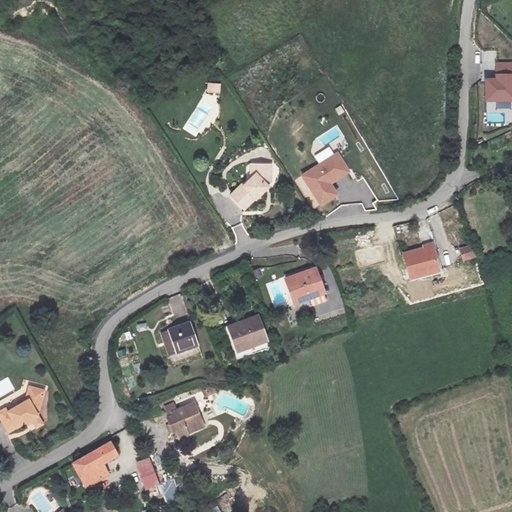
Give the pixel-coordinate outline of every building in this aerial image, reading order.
[(511,62),(495,63),(495,79),(484,79),(485,124),(504,123),(504,114),(511,113),(511,62)] [(207,83),(207,93),(220,94),(221,84),(207,83)] [(313,157),(318,165),(294,179),(306,200),(312,196),(320,208),(339,197),(331,184),(349,173),(333,145),(313,157)] [(248,189),(238,198),(250,212),(269,196),(267,194),(278,185),(277,170),(263,169),(264,178),(250,190),(248,189)] [(473,246),(459,248),(461,259),(475,257),(473,246)] [(404,257),(412,285),(442,276),(434,247),(425,248),(426,252),(404,257)] [(318,271),(289,284),(299,307),(329,294),(318,271)] [(237,336),(248,359),(277,346),(266,322),(237,336)] [(199,334),(175,344),(185,368),(210,357),(199,334)] [(185,368),(175,344),(169,346),(179,370),(185,368)] [(277,346),(248,359),(251,367),(281,353),(277,346)] [(8,378),(0,381),(0,397),(15,390),(8,378)] [(26,400),(0,412),(0,413),(3,421),(0,422),(0,433),(0,434),(31,418),(35,427),(42,424),(34,407),(41,404),(45,390),(31,385),(26,400)] [(207,430),(211,427),(204,414),(182,425),(183,428),(176,431),(181,440),(184,439),(189,450),(199,446),(196,441),(209,435),(207,430)] [(216,439),(211,427),(207,430),(209,435),(196,441),(199,446),(216,439)] [(115,438),(80,465),(94,485),(112,473),(106,465),(117,456),(114,452),(122,447),(115,438)] [(135,462),(146,490),(161,484),(150,456),(135,462)]
